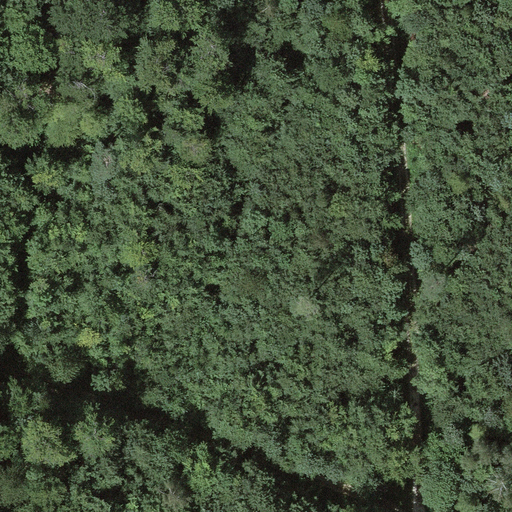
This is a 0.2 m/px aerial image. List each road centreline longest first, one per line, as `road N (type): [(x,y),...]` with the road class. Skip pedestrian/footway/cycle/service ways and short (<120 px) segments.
road 1 (track): [(417,511),(380,0)]
road 2 (track): [(0,366),(390,511)]
